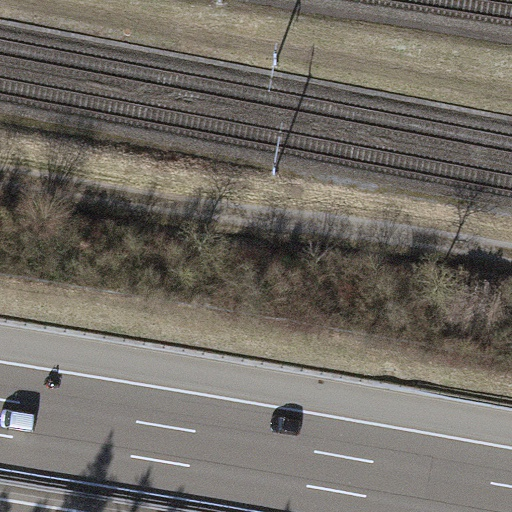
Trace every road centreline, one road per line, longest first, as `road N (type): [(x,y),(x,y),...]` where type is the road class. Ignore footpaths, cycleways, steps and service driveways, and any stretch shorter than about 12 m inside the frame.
road 1 (motorway): [(511,503),(0,416)]
road 2 (track): [(0,179),(511,253)]
